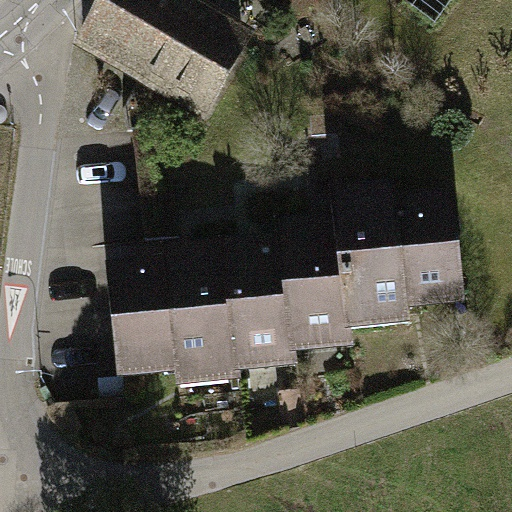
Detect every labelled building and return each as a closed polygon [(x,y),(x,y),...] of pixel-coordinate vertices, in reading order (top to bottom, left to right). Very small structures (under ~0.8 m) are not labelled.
[(176,0),(106,0),(85,38),(205,107),(244,39),(176,0)] [(335,195),(338,220),(349,326),(353,325),(352,309),(407,303),(464,297),(454,197),(396,203),(395,189),(335,195)] [(280,226),(282,240),(293,345),(297,345),(295,332),(349,326),(338,220),(280,226)] [(282,240),(225,246),(237,360),(239,360),(238,351),(293,345),(282,240)] [(111,271),(121,372),(178,366),(237,360),(225,246),(166,252),(167,266),(111,271)] [(349,326),(349,328),(409,322),(407,303),(352,309),(353,325),(349,326)] [(297,345),(293,345),(294,352),(351,346),(349,328),(349,326),(295,332),(297,345)] [(237,360),(238,371),(295,365),(294,352),(293,345),(238,351),(239,360),(237,360)] [(237,360),(178,366),(180,385),(239,379),(238,371),(237,360)]
